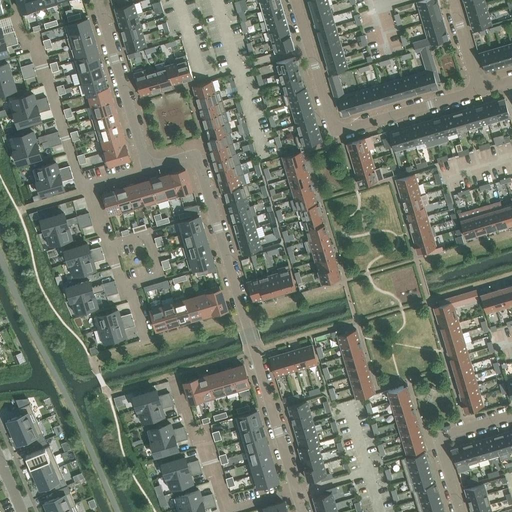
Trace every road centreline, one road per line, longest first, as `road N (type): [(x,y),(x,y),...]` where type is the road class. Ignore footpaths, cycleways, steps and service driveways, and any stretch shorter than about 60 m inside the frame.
road 1 (residential): [(147,168),(195,156),(295,490)]
road 2 (residential): [(477,91),(334,134),(308,48)]
road 3 (residential): [(87,189),(40,49),(25,39),(18,18)]
road 4 (residential): [(96,0),(147,168)]
road 5 (residential): [(146,340),(87,189)]
road 6 (residential): [(458,511),(437,438),(511,416)]
road 7 (residential): [(227,511),(174,377)]
